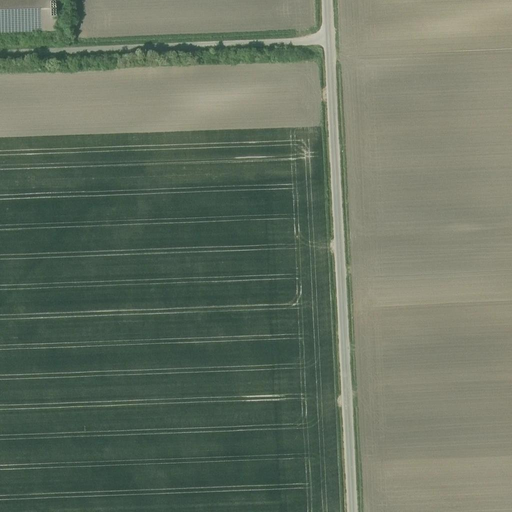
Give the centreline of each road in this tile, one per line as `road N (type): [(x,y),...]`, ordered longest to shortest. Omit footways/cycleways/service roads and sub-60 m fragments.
road 1 (unclassified): [(352,511),(328,40)]
road 2 (unclassified): [(328,40),(0,55)]
